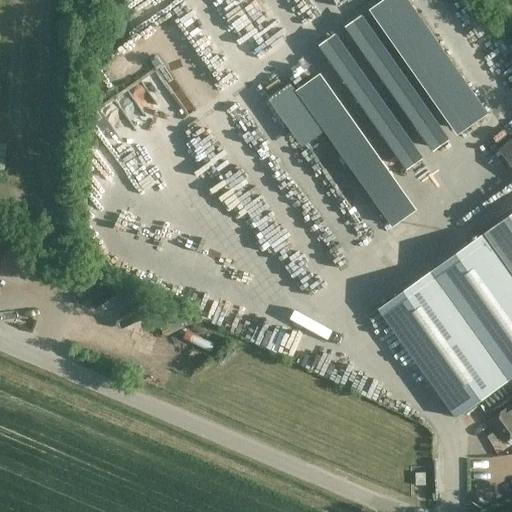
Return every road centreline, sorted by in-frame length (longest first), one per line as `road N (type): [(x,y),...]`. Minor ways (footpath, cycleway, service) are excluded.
road 1 (unclassified): [(0,337),(392,511)]
road 2 (unknown): [(451,511),(457,467),(435,407),(393,367),(326,326)]
road 3 (unknown): [(383,290),(243,110)]
road 4 (unknown): [(285,312),(166,149)]
road 5 (unknown): [(285,312),(198,269),(113,209)]
